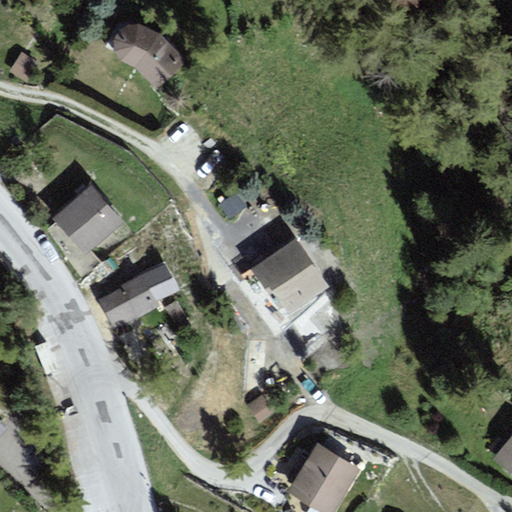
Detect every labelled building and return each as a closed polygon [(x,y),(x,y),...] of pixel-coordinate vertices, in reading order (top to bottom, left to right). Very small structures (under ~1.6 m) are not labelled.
[(156,88),(183,59),(156,32),(137,23),(126,23),(115,31),(112,41),(113,54),(120,63),(132,69),(156,88)] [(44,67),(18,55),(8,76),(34,88),(44,67)] [(120,220),(86,184),(50,218),(84,254),(120,220)] [(292,238),(250,269),(284,315),(326,285),(292,238)] [(140,275),(97,300),(114,328),(157,303),(140,275)] [(511,430),(490,461),(511,477),(511,430)] [(331,511),(357,468),(313,442),(285,491),(320,511),(331,511)]
